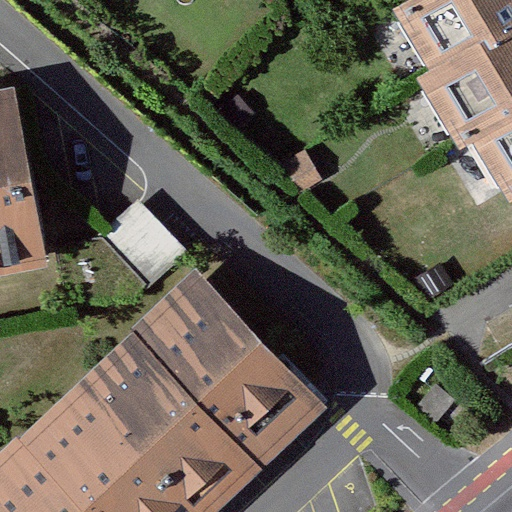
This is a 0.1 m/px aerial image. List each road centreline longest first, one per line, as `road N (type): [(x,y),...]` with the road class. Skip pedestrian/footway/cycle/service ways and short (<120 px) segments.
road 1 (residential): [(0,21),(354,336),(372,412)]
road 2 (residential): [(482,511),(372,412)]
road 3 (residential): [(372,412),(271,511)]
